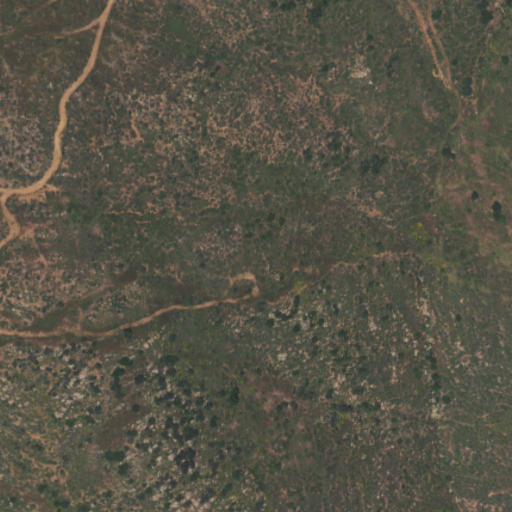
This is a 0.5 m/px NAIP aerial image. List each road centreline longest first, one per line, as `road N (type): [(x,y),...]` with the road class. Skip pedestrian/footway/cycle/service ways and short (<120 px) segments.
road 1 (track): [(0,187),(40,181),(62,93),(93,60),(113,0)]
road 2 (track): [(411,0),(448,88),(471,105),(459,138),(486,157),(503,187),(511,186)]
